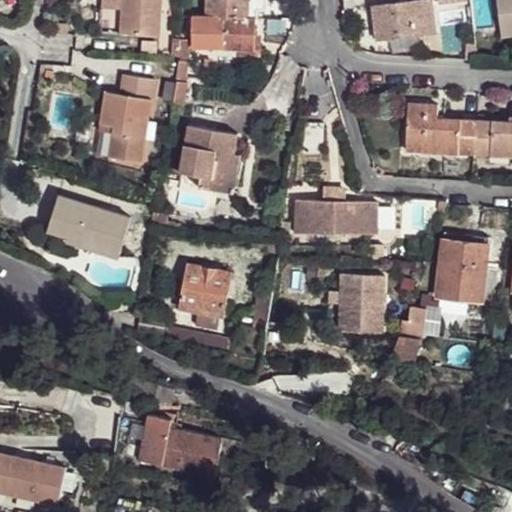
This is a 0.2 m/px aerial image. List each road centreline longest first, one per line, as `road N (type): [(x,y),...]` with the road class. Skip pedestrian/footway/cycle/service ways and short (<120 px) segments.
road 1 (unclassified): [(455,511),(356,453),(120,337),(93,315)]
road 2 (residential): [(511,195),(373,180),(340,63)]
road 3 (residential): [(511,73),(340,63)]
